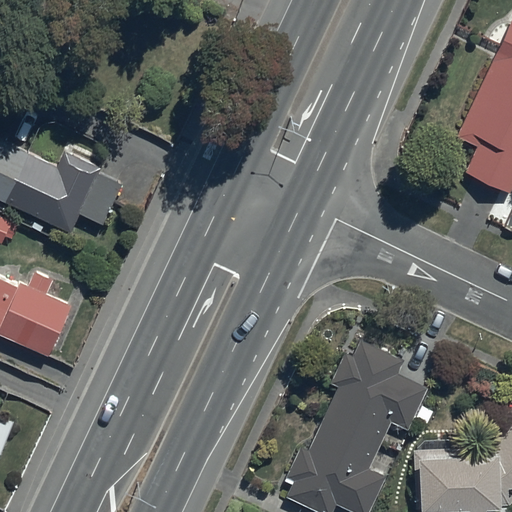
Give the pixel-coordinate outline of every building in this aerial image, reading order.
[(511,15),(458,128),(479,138),(467,163),(510,184),(511,179),(511,15)] [(0,190),(70,225),(79,207),(103,218),(123,177),(97,164),(100,159),(64,142),(56,159),(0,131),(0,190)] [(0,210),(0,238),(1,238),(4,231),(9,234),(17,218),(0,210)] [(0,269),(0,324),(49,346),(71,296),(47,285),(53,271),(34,263),(29,275),(19,271),(16,277),(0,269)] [(402,353),(360,332),(352,348),(346,346),(333,375),(340,378),(308,443),(300,439),(286,469),(295,474),(287,489),(330,510),(337,497),(366,511),(387,469),(369,460),(391,414),(407,422),(412,413),(427,421),(434,407),(418,399),(427,381),(396,366),(402,353)] [(0,439),(13,411),(0,405),(0,439)] [(511,418),(491,440),(412,442),(415,499),(447,497),(448,511),(466,511),(465,499),(487,498),(487,495),(505,494),(507,497),(511,491),(511,418)]
